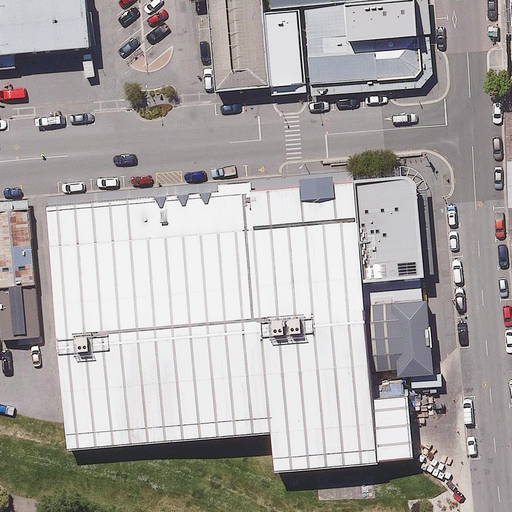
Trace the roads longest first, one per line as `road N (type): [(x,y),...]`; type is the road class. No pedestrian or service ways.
road 1 (residential): [(0,160),(471,122)]
road 2 (residential): [(471,122),(499,511)]
road 3 (residential): [(463,0),(471,122)]
